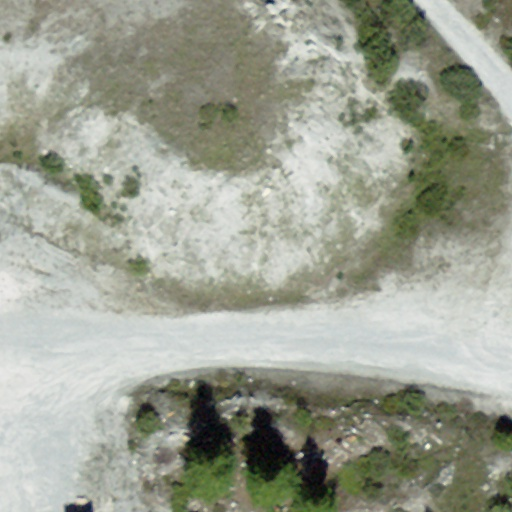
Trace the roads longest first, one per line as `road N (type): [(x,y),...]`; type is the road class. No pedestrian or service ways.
road 1 (track): [(511,361),(460,342),(108,346),(0,334)]
road 2 (track): [(511,100),(416,0)]
